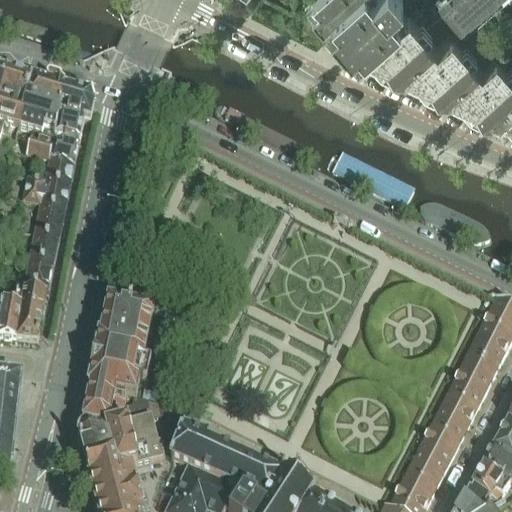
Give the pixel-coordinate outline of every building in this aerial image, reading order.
[(395,3),(399,0),(310,0),(305,5),(333,36),(338,43),(341,40),(357,58),(362,53),(363,52),(406,15),(395,3)] [(437,0),(462,30),(496,0),(437,0)] [(391,71),(402,76),(436,48),(406,15),(363,52),(362,53),(361,56),(374,62),(378,60),(385,64),(391,71)] [(19,22),(14,35),(66,51),(70,38),(19,22)] [(450,36),(436,48),(402,76),(419,84),(422,82),(430,85),(436,92),(446,97),(480,70),(450,36)] [(511,76),(495,57),(480,70),(446,97),(464,106),(467,103),(475,107),(481,114),(491,119),(511,102),(511,76)] [(31,84),(7,77),(0,97),(0,167),(6,169),(10,156),(0,152),(0,138),(3,129),(16,133),(31,84)] [(48,89),(31,84),(16,133),(32,137),(25,162),(46,167),(47,165),(49,165),(54,143),(58,122),(83,128),(83,126),(90,127),(93,110),(89,102),(48,89)] [(218,101),(210,117),(282,154),(291,137),(218,101)] [(511,102),(491,119),(508,127),(511,125),(511,102)] [(58,122),(54,143),(78,149),(83,128),(58,122)] [(54,143),(49,165),(73,171),(78,149),(54,143)] [(341,160),(332,179),(407,217),(417,196),(341,160)] [(69,192),(73,171),(49,165),(47,165),(46,167),(43,185),(42,187),(69,192)] [(156,175),(137,165),(131,193),(139,197),(145,185),(150,187),(156,175)] [(65,215),(69,192),(42,187),(43,185),(27,182),(22,208),(38,211),(38,210),(65,215)] [(422,212),(422,225),(483,253),(491,248),(490,237),(433,207),(422,212)] [(62,228),(65,215),(38,210),(38,211),(32,239),(59,245),(62,228)] [(32,239),(27,262),(54,268),(59,245),(32,239)] [(511,252),(504,249),(499,261),(511,267),(511,252)] [(21,296),(25,297),(46,302),(54,268),(27,262),(21,296)] [(13,311),(4,309),(0,326),(0,346),(15,348),(25,297),(21,296),(20,297),(16,296),(13,311)] [(46,302),(25,297),(15,348),(37,350),(46,302)] [(511,311),(495,303),(478,336),(509,352),(511,345),(511,311)] [(82,429),(83,429),(130,427),(134,406),(138,388),(146,390),(150,368),(143,367),(153,316),(107,307),(100,342),(98,342),(94,359),(90,376),(91,376),(87,393),(89,393),(82,429)] [(492,384),(509,352),(478,336),(461,368),(492,384)] [(477,413),(492,384),(461,368),(446,397),(477,413)] [(16,425),(20,385),(0,383),(0,483),(10,484),(10,482),(9,482),(12,458),(13,458),(16,425)] [(463,441),(477,413),(446,397),(432,425),(463,441)] [(162,424),(169,414),(134,406),(130,427),(150,422),(151,426),(162,424)] [(130,427),(83,429),(82,431),(78,437),(76,441),(77,445),(78,451),(77,451),(79,456),(83,469),(82,470),(86,482),(93,511),(141,511),(140,502),(132,478),(130,473),(136,471),(164,464),(159,448),(157,449),(151,426),(150,422),(130,427)] [(448,470),(463,441),(432,425),(417,454),(448,470)] [(511,427),(508,425),(492,453),(511,467),(511,427)] [(334,511),(312,499),(281,482),(206,447),(207,446),(208,446),(210,442),(187,435),(181,432),(180,436),(181,436),(169,464),(168,464),(167,467),(186,475),(167,511),(334,511)] [(511,467),(492,453),(482,472),(501,485),(509,490),(511,492),(511,467)] [(433,498),(448,470),(417,454),(402,482),(433,498)] [(482,472),(471,490),(484,502),(491,508),(493,511),(495,511),(507,504),(501,502),(509,490),(501,485),(482,472)] [(426,511),(433,498),(402,482),(386,511),(426,511)] [(463,507),(469,511),(493,511),(491,508),(484,502),(471,490),(463,507)]
